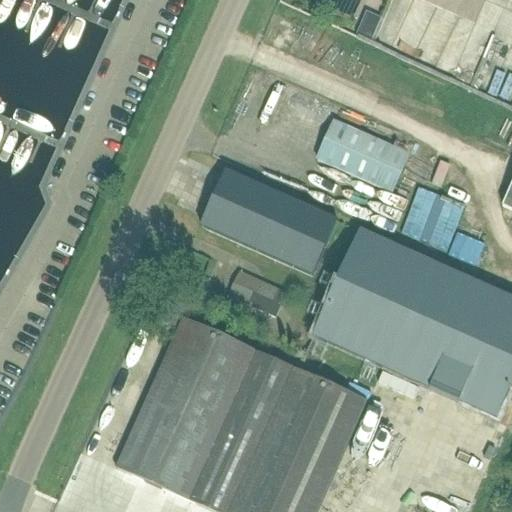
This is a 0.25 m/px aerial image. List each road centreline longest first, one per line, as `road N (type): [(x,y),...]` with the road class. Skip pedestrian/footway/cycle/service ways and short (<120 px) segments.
road 1 (unclassified): [(7,511),(233,0)]
road 2 (unknown): [(375,511),(409,475),(440,412)]
